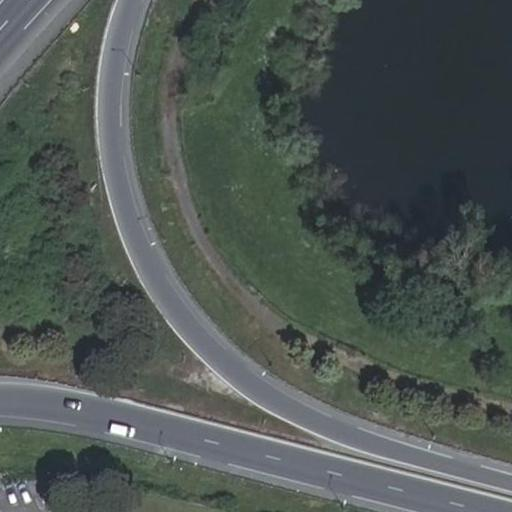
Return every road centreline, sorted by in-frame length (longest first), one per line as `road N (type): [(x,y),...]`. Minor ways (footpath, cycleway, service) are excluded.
road 1 (motorway): [(511,482),(373,444),(296,413),(235,373),(183,321),(148,268),(117,183),(110,90),(130,0)]
road 2 (motorway): [(0,399),(110,415),(487,511)]
